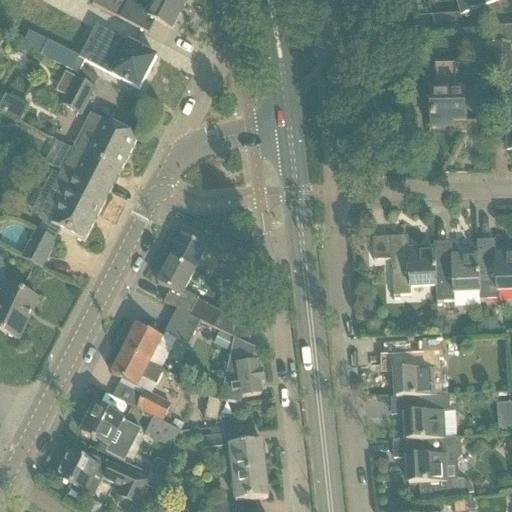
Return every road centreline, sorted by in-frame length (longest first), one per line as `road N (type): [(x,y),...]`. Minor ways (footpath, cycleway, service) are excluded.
road 1 (residential): [(360,511),(334,193)]
road 2 (tertiary): [(40,420),(185,153)]
road 3 (residential): [(299,232),(271,271),(300,511)]
road 4 (tertiary): [(299,232),(331,511)]
road 5 (residential): [(334,193),(318,0)]
road 6 (residential): [(334,193),(511,187)]
road 7 (tertiary): [(269,0),(289,130)]
